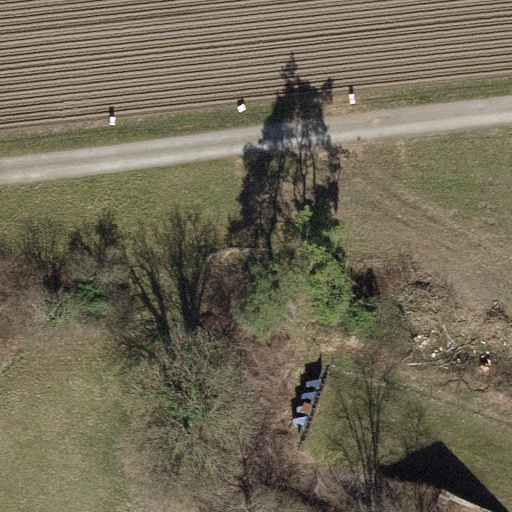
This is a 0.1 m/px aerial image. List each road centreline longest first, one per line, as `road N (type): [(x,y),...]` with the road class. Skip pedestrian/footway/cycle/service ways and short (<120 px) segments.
road 1 (track): [(511,115),(145,158)]
road 2 (track): [(0,182),(76,177),(145,158)]
